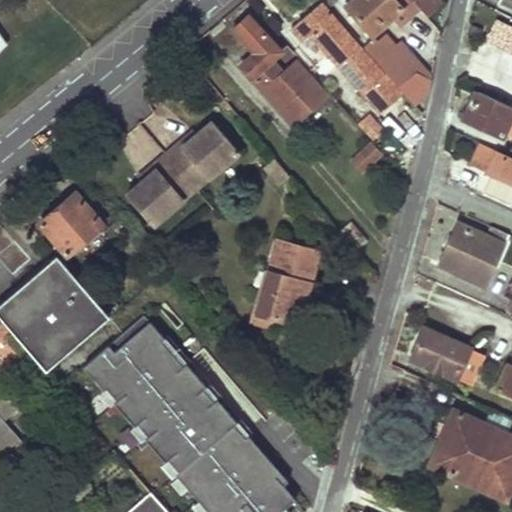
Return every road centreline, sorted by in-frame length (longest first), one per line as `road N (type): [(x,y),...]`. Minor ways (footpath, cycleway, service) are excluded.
road 1 (residential): [(459,0),(409,221),(327,511)]
road 2 (secondary): [(0,160),(193,0)]
